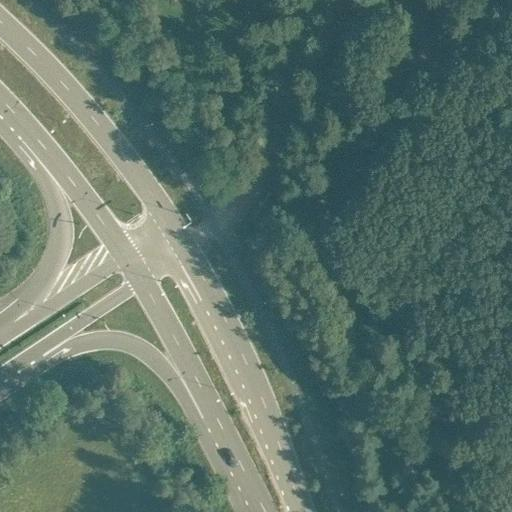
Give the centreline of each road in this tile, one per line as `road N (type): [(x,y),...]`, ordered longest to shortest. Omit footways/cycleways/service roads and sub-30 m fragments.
road 1 (track): [(183,243),(216,229),(270,178),(291,128),(320,0)]
road 2 (unclassified): [(298,511),(243,361),(183,243)]
road 3 (tertiary): [(183,243),(64,84),(0,24)]
road 4 (trunk): [(18,365),(118,344),(149,358),(215,421)]
road 5 (trunk): [(31,133),(60,227),(38,286),(0,329)]
road 6 (unclassified): [(141,283),(215,421)]
road 7 (tertiary): [(31,133),(122,252)]
road 8 (trunk): [(18,365),(141,283)]
road 9 (trunk): [(122,252),(0,332)]
